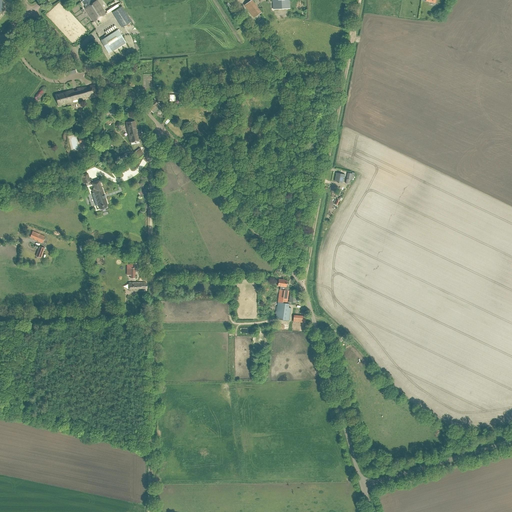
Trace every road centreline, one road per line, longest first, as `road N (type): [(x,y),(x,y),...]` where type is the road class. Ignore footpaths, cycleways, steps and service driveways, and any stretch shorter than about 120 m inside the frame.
road 1 (unclassified): [(362,485),(293,273),(137,102),(86,68),(31,10)]
road 2 (track): [(301,285),(357,12)]
road 3 (track): [(149,511),(150,295)]
road 4 (track): [(160,127),(151,153),(150,295)]
road 5 (unclassified): [(362,485),(511,441)]
